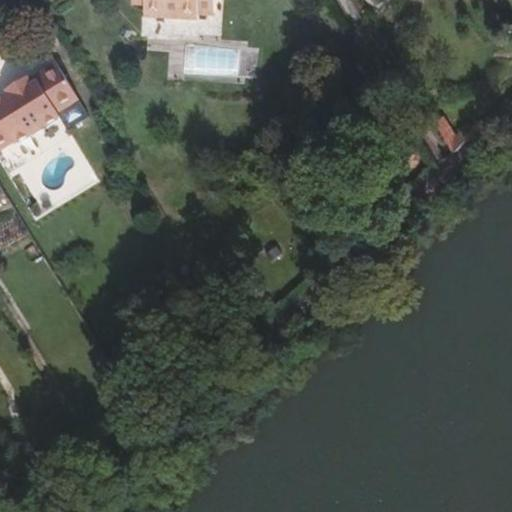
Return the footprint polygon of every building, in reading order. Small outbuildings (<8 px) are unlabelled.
[(216,23),(217,0),(135,0),(135,12),(146,12),(146,16),(168,16),(167,26),(200,27),(201,23),(216,23)] [(167,26),(168,16),(146,16),(146,25),(167,26)] [(60,119),(82,106),(59,69),(32,85),(30,81),(8,94),(10,98),(0,104),(0,156),(18,147),(20,149),(63,123),(60,119)] [(436,138),(456,169),(478,146),(470,138),(456,151),(444,132),(436,138)] [(216,222),(225,215),(220,209),(211,216),(216,222)]
